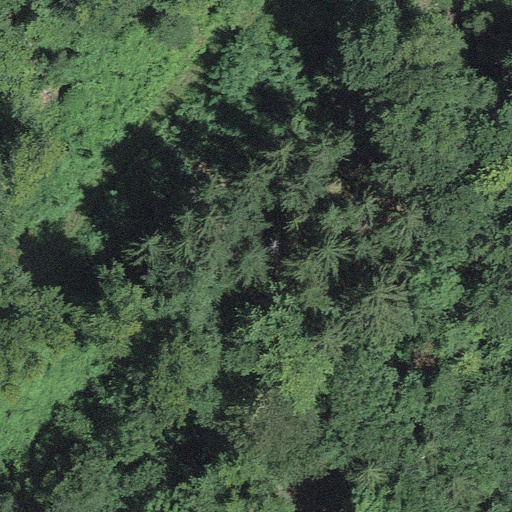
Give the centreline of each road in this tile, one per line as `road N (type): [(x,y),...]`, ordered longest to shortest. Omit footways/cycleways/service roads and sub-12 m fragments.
road 1 (track): [(0,330),(162,122),(278,0)]
road 2 (track): [(296,511),(300,475),(284,446),(250,434),(214,442),(178,463),(137,511)]
